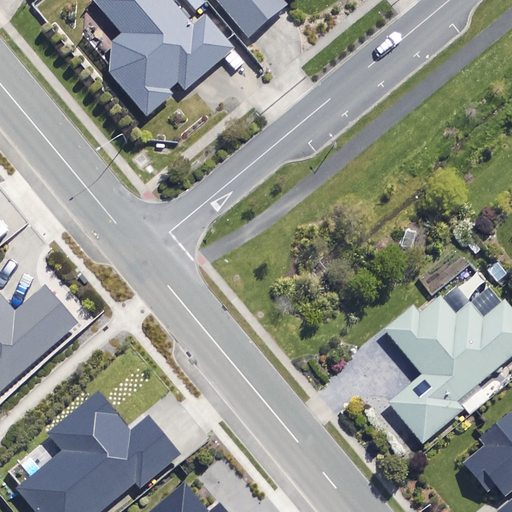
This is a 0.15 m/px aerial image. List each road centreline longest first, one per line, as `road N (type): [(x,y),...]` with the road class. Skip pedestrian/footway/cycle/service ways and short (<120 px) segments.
road 1 (residential): [(140,254),(449,0)]
road 2 (tertiary): [(140,254),(355,511)]
road 3 (tertiary): [(0,83),(140,254)]
